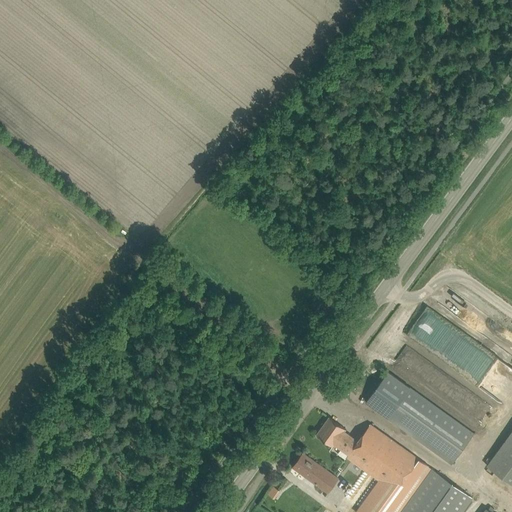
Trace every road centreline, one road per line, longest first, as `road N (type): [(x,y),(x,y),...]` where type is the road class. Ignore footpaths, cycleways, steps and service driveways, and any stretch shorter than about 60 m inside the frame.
road 1 (secondary): [(218,511),(511,118)]
road 2 (track): [(306,393),(0,147)]
